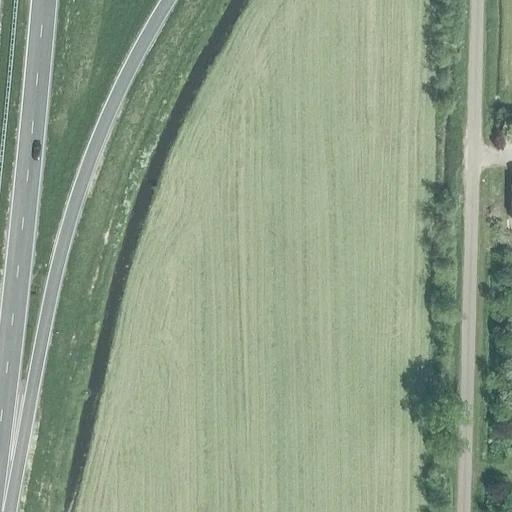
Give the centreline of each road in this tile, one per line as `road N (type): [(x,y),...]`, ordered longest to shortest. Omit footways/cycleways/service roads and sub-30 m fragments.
road 1 (trunk): [(4,511),(80,182),(168,0)]
road 2 (unclassified): [(466,511),(475,0)]
road 3 (trunk): [(0,412),(43,0)]
